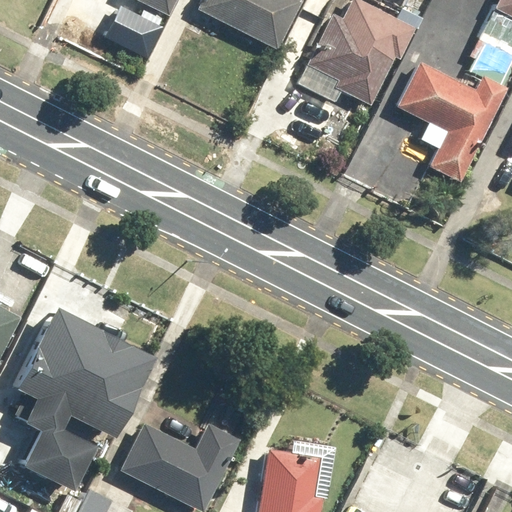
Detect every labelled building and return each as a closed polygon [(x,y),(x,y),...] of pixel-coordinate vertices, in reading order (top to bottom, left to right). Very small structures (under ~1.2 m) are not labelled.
[(163,0),(118,0),(154,19),(163,0)] [(191,0),(186,11),(264,48),(287,0),(191,0)] [(511,0),(486,0),(482,10),(511,25),(511,0)] [(364,107),(401,28),(342,1),(334,19),(322,14),(294,74),(364,107)] [(511,50),(476,33),(463,59),(502,79),(511,58),(511,50)] [(451,181),(498,91),(471,77),(464,91),(406,61),(382,107),(439,137),(423,166),(451,181)] [(33,426),(16,460),(66,485),(89,439),(54,422),(60,410),(105,432),(145,350),(47,302),(6,385),(25,394),(14,417),(33,426)] [(0,351),(16,328),(0,317),(0,351)] [(0,417),(0,464),(2,466),(20,427),(16,425),(0,417)] [(109,474),(188,511),(195,511),(228,443),(195,427),(184,451),(132,426),(109,474)] [(263,449),(251,511),(315,511),(325,460),(263,449)] [(124,511),(125,510),(81,490),(76,501),(61,494),(53,511),(124,511)]
